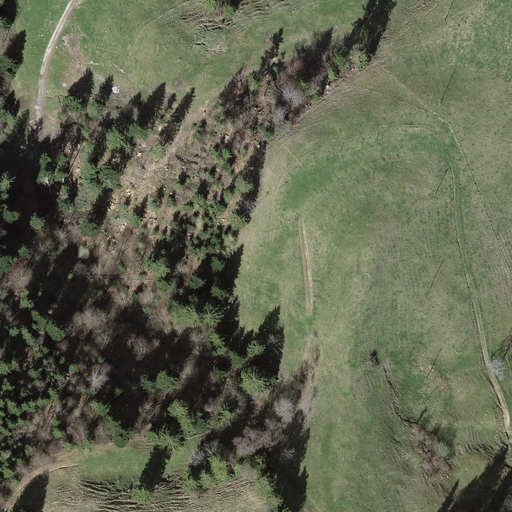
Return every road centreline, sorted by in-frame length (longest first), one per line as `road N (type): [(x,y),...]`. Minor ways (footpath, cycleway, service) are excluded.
road 1 (track): [(511,435),(480,332),(455,173),(446,149),(431,138),(369,155),(309,197),(299,220),(308,325),(294,378),(243,443),(189,461),(93,463),(40,474),(12,494),(5,511)]
road 2 (track): [(73,0),(43,70),(33,158),(0,180)]
